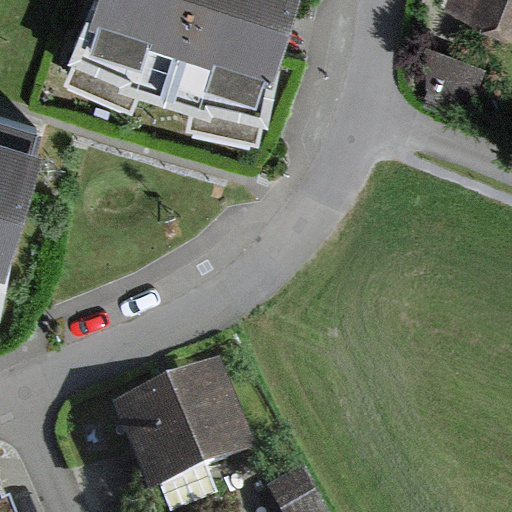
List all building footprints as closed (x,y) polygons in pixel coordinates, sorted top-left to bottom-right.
[(286,0),(89,0),(69,72),(250,124),(286,0)] [(511,0),(443,0),(436,16),(511,49),(511,0)] [(0,241),(30,138),(0,129),(0,241)] [(215,378),(108,420),(143,508),(250,466),(215,378)] [(317,511),(303,483),(269,499),(275,511),(317,511)]
